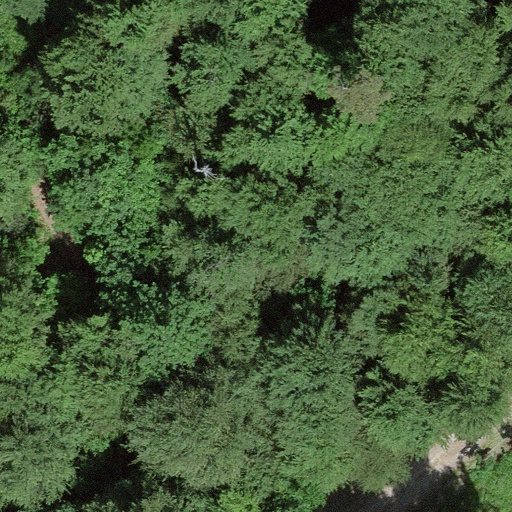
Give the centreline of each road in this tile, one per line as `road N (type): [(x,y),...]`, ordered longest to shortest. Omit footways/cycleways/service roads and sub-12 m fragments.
road 1 (track): [(0,126),(127,363),(172,511)]
road 2 (track): [(392,511),(511,411)]
